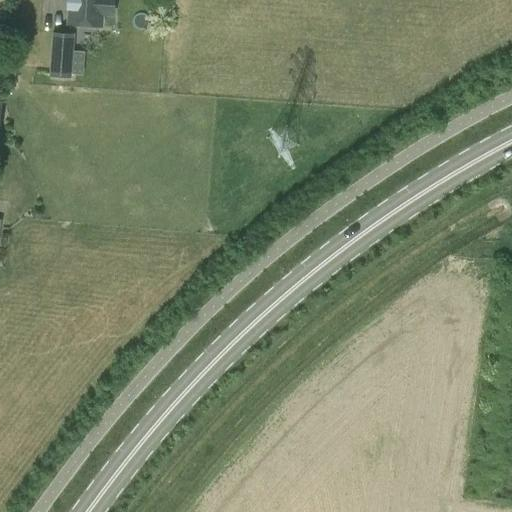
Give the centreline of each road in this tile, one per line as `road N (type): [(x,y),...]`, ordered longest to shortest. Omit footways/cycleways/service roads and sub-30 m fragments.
road 1 (secondary): [(511,133),(384,209),(266,301),(208,356),(78,511)]
road 2 (secondary): [(98,511),(209,377),(273,316),(419,205),(511,152)]
